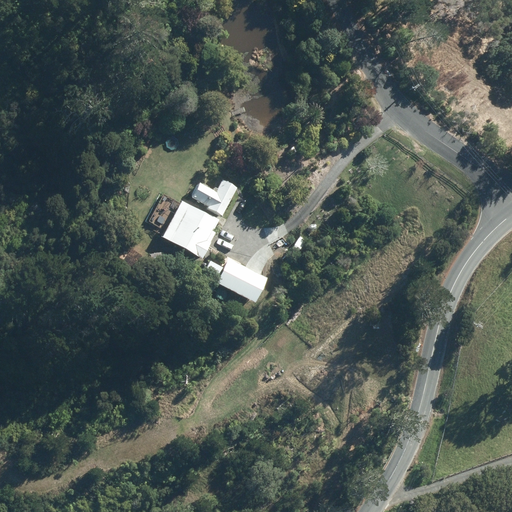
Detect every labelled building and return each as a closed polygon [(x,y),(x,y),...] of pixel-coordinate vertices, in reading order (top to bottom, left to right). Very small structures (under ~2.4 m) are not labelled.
[(208,40),(199,40),(200,50),(209,50),(208,40)] [(244,108),(232,112),(233,116),(246,112),(244,108)] [(192,199),(210,208),(208,210),(222,218),(237,190),(223,182),(217,194),(200,185),(192,199)] [(197,218),(186,236),(205,247),(215,229),(197,218)] [(297,243),(302,248),(305,244),(300,240),(297,243)] [(187,244),(182,252),(191,258),(196,250),(187,244)] [(120,249),(112,261),(124,270),(133,258),(120,249)] [(215,265),(203,270),(206,277),(218,271),(215,265)] [(226,270),(217,286),(229,292),(238,276),(226,270)]
